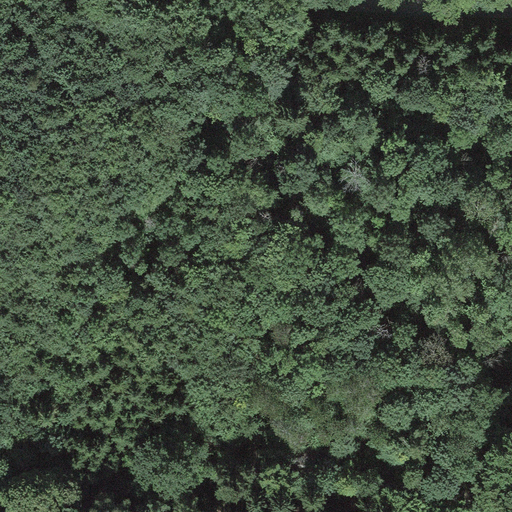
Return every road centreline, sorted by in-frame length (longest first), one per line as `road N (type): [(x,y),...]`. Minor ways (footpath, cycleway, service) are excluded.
road 1 (track): [(460,511),(349,466),(280,460),(203,468),(37,511)]
road 2 (track): [(347,0),(511,12)]
